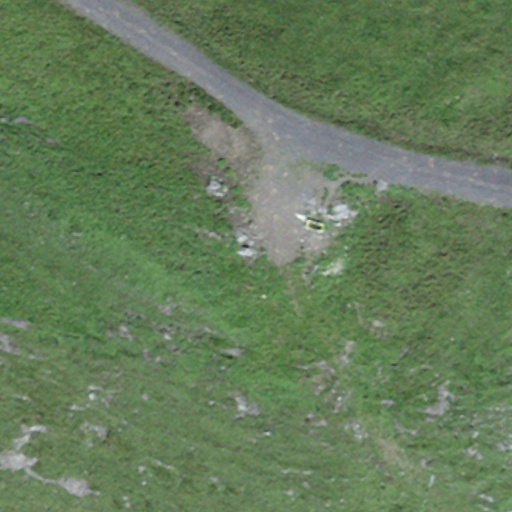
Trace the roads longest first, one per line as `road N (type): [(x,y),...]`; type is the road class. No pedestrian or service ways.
road 1 (track): [(98,0),(286,123),(353,151),(511,186)]
road 2 (track): [(455,511),(392,461),(285,244),(286,123)]
